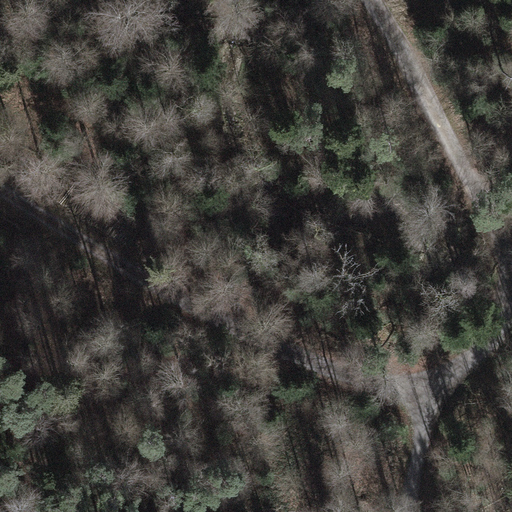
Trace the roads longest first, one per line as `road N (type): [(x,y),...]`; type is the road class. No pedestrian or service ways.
road 1 (track): [(511,313),(509,331),(435,390),(343,380),(174,301),(0,192)]
road 2 (track): [(375,0),(511,262)]
road 3 (track): [(412,511),(405,468),(435,390)]
